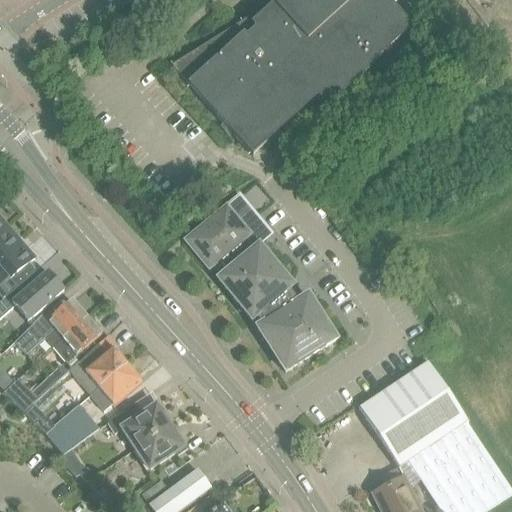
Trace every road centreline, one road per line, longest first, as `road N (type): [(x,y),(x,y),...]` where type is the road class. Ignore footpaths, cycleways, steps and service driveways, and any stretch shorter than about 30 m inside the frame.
road 1 (unclassified): [(257,434),(392,335),(274,178)]
road 2 (secondary): [(257,434),(68,221)]
road 3 (secondary): [(68,221),(63,199),(0,113)]
